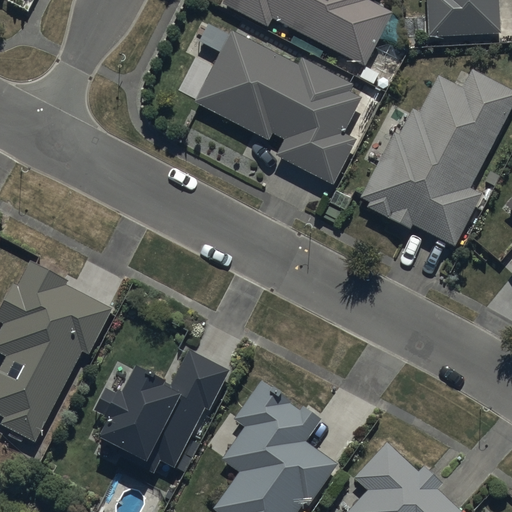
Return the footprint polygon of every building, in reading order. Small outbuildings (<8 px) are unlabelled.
[(228,0),(223,12),(268,35),(273,25),(364,71),(391,18),(369,6),(371,0),(228,0)] [(424,0),(426,43),(499,41),(497,0),(424,0)] [(297,73),(230,38),(194,107),(268,146),(271,140),(284,147),(275,163),(333,193),(357,147),(343,139),(362,103),(350,97),(352,94),(300,67),(297,73)] [(409,238),(411,233),(452,254),(480,200),(469,194),(511,110),(511,97),(470,75),(460,95),(436,82),(417,119),(410,116),(397,142),(393,140),(360,205),(371,210),(368,216),(409,238)] [(2,432),(35,449),(82,359),(88,362),(112,315),(68,292),(69,289),(32,269),(19,294),(14,291),(0,317),(0,327),(6,330),(0,341),(0,359),(6,363),(0,375),(0,422),(5,426),(2,432)] [(231,370),(188,348),(170,384),(135,366),(121,393),(108,386),(96,410),(112,418),(99,444),(154,472),(160,460),(175,468),(205,410),(209,412),(231,370)] [(301,511),(305,508),(308,510),(336,471),(304,447),(320,426),(303,414),(301,418),(262,389),(236,425),(247,434),(222,468),(239,480),(216,511),(301,511)] [(419,478),(386,450),(357,483),(369,494),(352,511),(453,511),(436,496),(442,490),(423,473),(419,478)]
